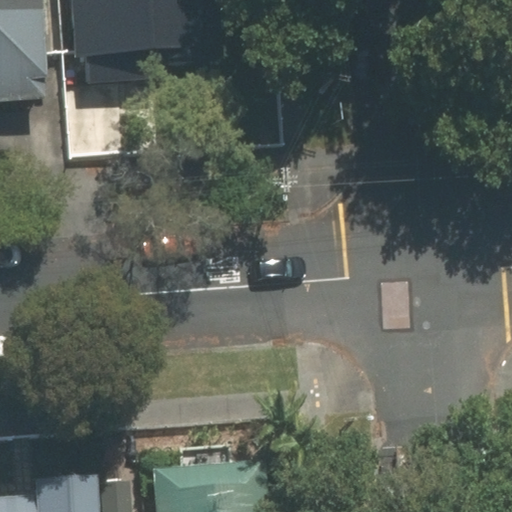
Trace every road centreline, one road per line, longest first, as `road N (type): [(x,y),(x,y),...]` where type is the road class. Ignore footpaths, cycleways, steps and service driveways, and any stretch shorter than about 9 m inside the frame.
road 1 (residential): [(0,300),(423,268)]
road 2 (residential): [(423,268),(404,0)]
road 3 (residential): [(440,511),(423,268)]
